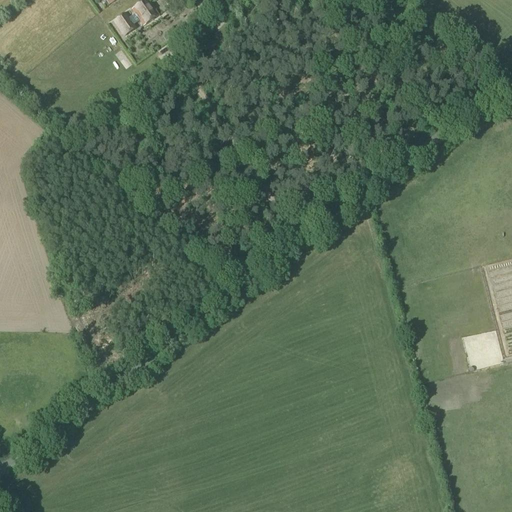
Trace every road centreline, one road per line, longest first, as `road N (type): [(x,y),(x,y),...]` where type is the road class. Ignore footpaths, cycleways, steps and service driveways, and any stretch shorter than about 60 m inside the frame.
road 1 (unclassified): [(511,80),(0,468)]
road 2 (unknown): [(155,0),(305,238)]
